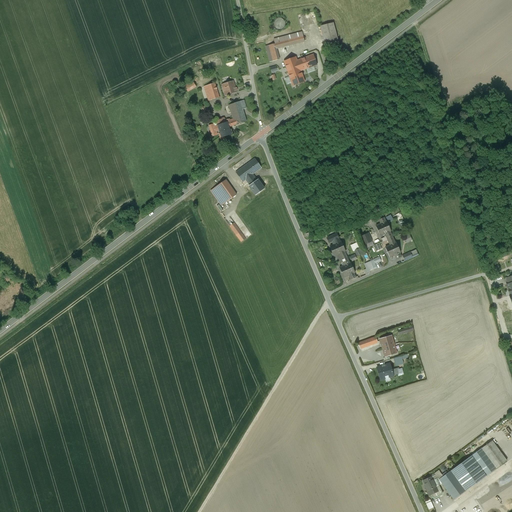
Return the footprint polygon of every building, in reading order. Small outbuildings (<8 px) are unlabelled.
[(284,26),(285,24),(284,22),(283,20),(281,18),(278,18),(276,19),(274,20),(273,22),(273,24),(273,26),(274,28),(276,30),(279,30),(281,30),(283,28),(284,26)] [(333,23),(321,27),(326,46),(338,43),(333,23)] [(302,32),(284,37),(285,41),(298,38),(299,42),(304,41),(302,32)] [(284,37),(274,40),(275,44),(273,44),(274,49),(276,49),(299,42),(298,38),(285,41),(284,37)] [(274,49),(273,44),(268,46),(272,62),(277,60),(274,49)] [(313,55),(301,59),(305,69),(317,65),(313,55)] [(295,57),(284,61),(289,75),(301,71),(297,61),(295,57)] [(301,59),(297,61),(301,71),(305,69),(301,59)] [(301,71),(289,75),(293,86),(304,82),(301,71)] [(233,81),(222,85),(225,96),(236,92),(233,81)] [(215,83),(204,87),(208,101),(219,98),(215,83)] [(240,102),(229,106),(233,119),(235,125),(246,121),(242,110),(240,102)] [(230,122),(223,124),(218,126),(220,130),(222,137),(230,134),(228,127),(235,125),(233,119),(229,120),(230,122)] [(214,125),(209,126),(212,136),(217,135),(216,132),(220,130),(218,126),(215,127),(214,125)] [(253,160),(236,173),(242,182),(246,179),(250,185),(256,181),(252,175),(259,170),(253,160)] [(217,186),(220,190),(222,193),(231,187),(226,180),(217,186)] [(250,185),(249,186),(252,189),(256,195),(256,194),(259,192),(264,189),(257,180),(256,181),(250,185)] [(231,187),(222,193),(228,201),(236,195),(231,187)] [(220,190),(217,192),(214,188),(211,191),(219,202),(221,206),(228,201),(222,193),(220,190)] [(384,218),(379,220),(381,224),(376,226),(378,231),(388,226),(386,222),(385,222),(384,218)] [(241,243),(245,241),(235,224),(231,226),(241,243)] [(388,226),(378,231),(380,236),(385,234),(388,239),(392,237),(390,231),(388,226)] [(368,233),(360,237),(364,245),(372,241),(368,233)] [(336,234),(327,238),(329,243),(333,241),(333,240),(338,238),(336,234)] [(392,237),(388,239),(390,245),(385,248),(388,252),(398,248),(396,243),(395,243),(392,237)] [(338,238),(333,240),(333,241),(334,243),(335,244),(330,246),(332,251),(343,246),(341,242),(340,242),(338,238)] [(379,243),(373,246),(376,251),(381,249),(379,243)] [(345,251),(343,246),(332,251),(335,256),(339,254),(341,257),(338,258),(340,261),(347,258),(344,252),(345,251)] [(398,248),(388,252),(390,257),(394,255),(396,259),(401,257),(399,253),(400,252),(398,248)] [(416,250),(403,256),(405,261),(418,255),(416,250)] [(366,273),(379,269),(377,264),(383,261),(381,257),(365,263),(367,269),(365,270),(366,273)] [(349,263),(347,258),(340,261),(341,263),(343,262),(344,266),(340,268),(342,272),(352,268),(350,263),(349,263)] [(352,268),(342,272),(344,277),(349,275),(350,279),(355,277),(354,273),(352,268)] [(412,326),(397,331),(399,335),(413,331),(412,326)] [(391,336),(380,339),(385,357),(396,353),(399,352),(397,348),(395,349),(391,336)] [(376,337),(358,343),(360,349),(378,343),(376,337)] [(408,354),(395,358),(397,366),(405,364),(404,359),(409,357),(408,354)] [(390,364),(377,368),(380,380),(394,376),(392,370),(390,364)] [(492,441),(481,449),(496,469),(507,461),(492,441)] [(481,449),(471,456),(475,461),(486,476),(496,469),(481,449)] [(471,456),(451,471),(455,476),(475,461),(471,456)] [(486,476),(475,461),(455,476),(466,491),(486,476)] [(443,476),(438,470),(434,473),(435,475),(431,477),(432,480),(438,478),(439,479),(443,476)] [(443,476),(439,479),(442,483),(442,484),(442,483),(454,500),(466,491),(455,476),(451,471),(443,476)] [(431,477),(423,481),(426,487),(425,487),(427,491),(436,487),(435,486),(432,480),(431,477)] [(438,478),(432,480),(435,486),(438,485),(442,484),(442,483),(439,479),(438,478)] [(438,485),(435,486),(436,487),(437,491),(431,494),(432,497),(434,498),(441,495),(442,493),(438,485)]
